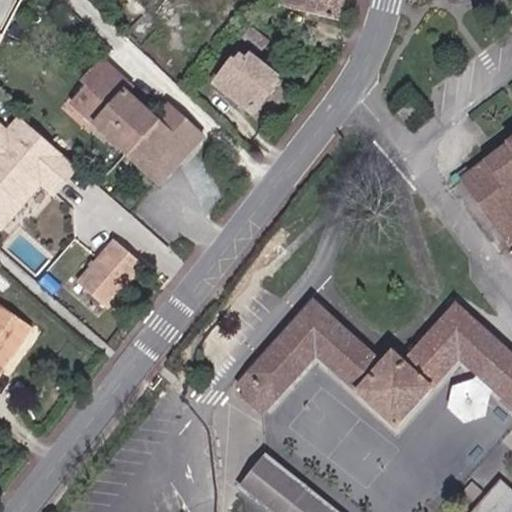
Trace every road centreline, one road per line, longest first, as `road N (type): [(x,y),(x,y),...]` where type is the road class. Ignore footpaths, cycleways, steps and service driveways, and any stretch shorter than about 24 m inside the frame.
road 1 (tertiary): [(15,511),(351,85),(387,0)]
road 2 (unknown): [(266,194),(75,0)]
